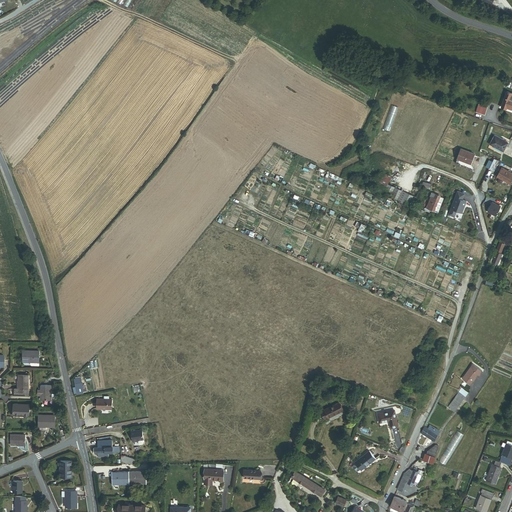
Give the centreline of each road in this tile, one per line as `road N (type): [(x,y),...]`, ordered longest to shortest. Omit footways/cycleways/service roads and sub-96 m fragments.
road 1 (residential): [(383,511),(511,208)]
road 2 (unclassified): [(0,161),(49,294),(78,439)]
